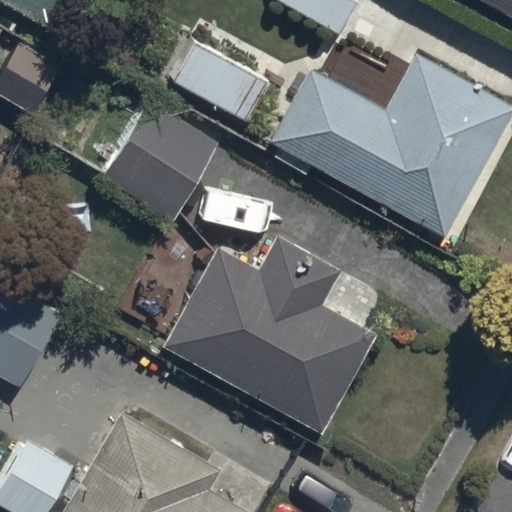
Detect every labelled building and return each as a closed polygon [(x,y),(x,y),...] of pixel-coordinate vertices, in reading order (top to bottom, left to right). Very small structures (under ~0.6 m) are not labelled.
[(75,0),(0,0),(0,7),(54,37),(75,0)] [(268,0),(333,38),(355,0),(268,0)] [(511,0),(472,0),(511,22),(511,0)] [(56,71),(0,38),(0,99),(30,117),(56,71)] [(179,41),(159,79),(247,126),(268,88),(179,41)] [(382,112),(303,72),(264,149),(444,241),(511,109),(410,57),(382,112)] [(219,147),(141,102),(96,180),(174,225),(219,147)] [(253,273),(211,250),(158,347),(317,435),(370,338),(319,310),(338,276),(271,239),(253,273)] [(0,286),(0,379),(17,389),(56,318),(0,286)] [(219,473),(113,414),(58,511),(237,511),(207,495),(219,473)] [(45,511),(69,472),(14,441),(0,466),(0,511),(45,511)]
